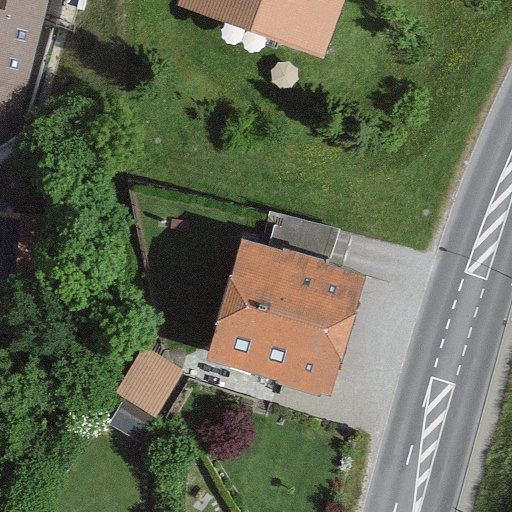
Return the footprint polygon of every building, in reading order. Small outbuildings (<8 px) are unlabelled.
[(0,0),(0,136),(13,140),(47,7),(18,0),(0,0)] [(316,66),(340,0),(183,0),(178,15),(316,66)] [(40,226),(0,221),(0,342),(26,346),(40,226)] [(374,284),(252,249),(217,370),(338,406),(374,284)] [(189,380),(148,356),(118,406),(159,430),(189,380)]
